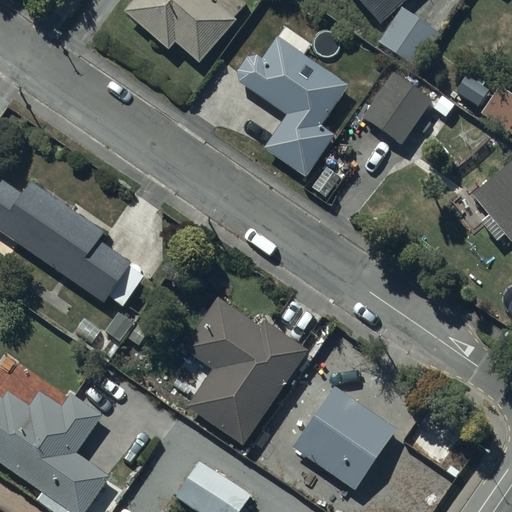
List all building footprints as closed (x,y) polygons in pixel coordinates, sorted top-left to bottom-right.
[(138,0),(127,14),(173,50),(176,46),(203,67),(232,29),(242,16),(221,0),(138,0)] [(404,0),(361,0),(380,21),(404,0)] [(442,37),(405,11),(382,42),(419,69),(442,37)] [(240,81),(250,87),(248,90),(290,114),(267,152),(314,180),(340,136),(327,128),(352,86),(307,60),(316,43),(286,26),(267,58),(257,52),(240,81)] [(434,100),(395,76),(368,119),(407,143),(434,100)] [(511,95),(505,91),(498,102),(476,87),(466,103),(489,119),(511,134),(511,95)] [(511,167),(477,198),(492,216),(482,224),(499,245),(511,234),(511,167)] [(5,182),(0,189),(0,228),(110,302),(113,298),(128,308),(151,275),(107,245),(113,237),(35,185),(28,197),(5,182)] [(263,329),(221,302),(191,351),(216,367),(189,410),(250,448),(312,349),(282,330),(268,321),(263,329)] [(401,433),(338,389),(297,448),(361,492),(401,433)] [(0,395),(0,462),(70,511),(88,511),(113,478),(81,456),(109,416),(77,394),(66,410),(42,392),(31,408),(14,396),(9,402),(0,395)] [(412,442),(414,443),(449,464),(471,428),(434,406),(412,442)] [(203,461),(185,489),(219,511),(233,511),(248,491),(203,461)]
